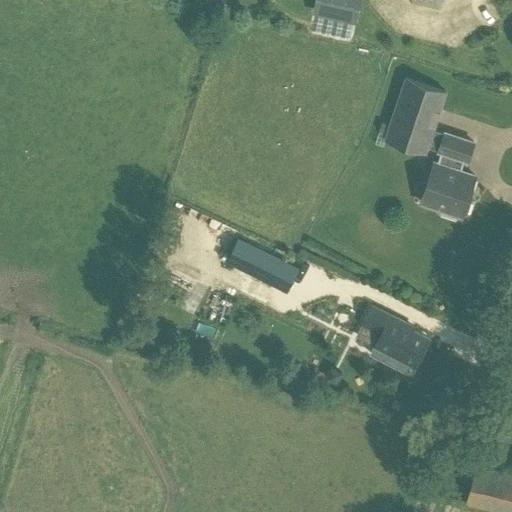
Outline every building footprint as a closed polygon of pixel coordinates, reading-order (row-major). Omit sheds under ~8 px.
[(359,0),(316,0),(314,11),(355,20),(359,0)] [(406,78),(390,125),(382,122),(379,131),(387,134),(386,139),(426,152),(428,145),(439,149),(439,151),(442,152),(438,163),(435,162),(427,186),(421,202),(442,209),(441,213),(457,218),(458,215),(462,216),(463,212),(467,214),(471,202),(467,201),(475,175),(460,170),(464,159),(468,160),(474,142),(445,132),(445,134),(433,130),(446,91),(406,78)] [(297,267),(239,238),(228,260),(286,289),(297,267)] [(376,343),(415,364),(429,339),(402,326),(404,322),(372,305),(363,321),(374,327),(369,336),(377,340),(376,343)] [(342,373),(331,368),(326,378),(336,384),(342,373)] [(395,398),(391,405),(399,409),(403,402),(395,398)] [(495,511),(511,511),(511,473),(475,464),(465,505),(495,511)]
